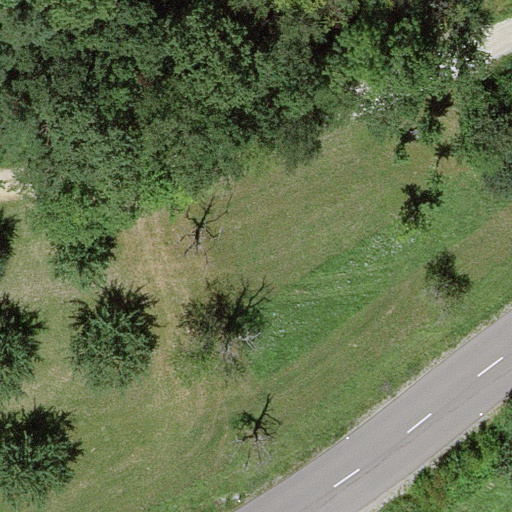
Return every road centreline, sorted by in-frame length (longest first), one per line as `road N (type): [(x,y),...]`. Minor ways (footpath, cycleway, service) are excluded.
road 1 (track): [(0,193),(442,71),(511,34)]
road 2 (tertiary): [(288,511),(511,350)]
